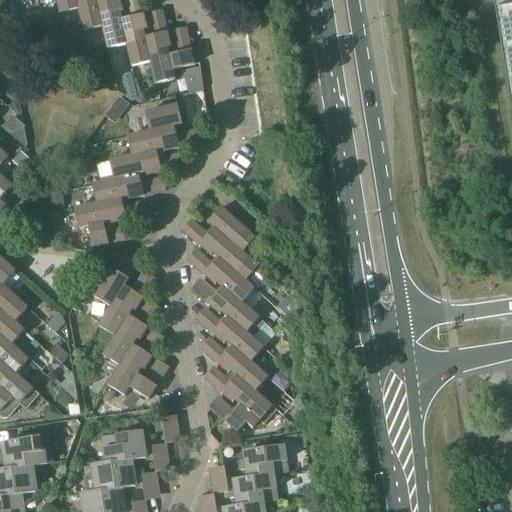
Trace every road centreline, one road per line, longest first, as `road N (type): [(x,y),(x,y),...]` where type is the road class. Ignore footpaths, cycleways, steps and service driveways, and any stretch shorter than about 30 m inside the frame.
road 1 (residential): [(177,511),(200,450),(167,232),(225,134),(210,25),(177,0)]
road 2 (secondary): [(311,0),(366,347)]
road 3 (secondary): [(402,322),(352,0)]
road 4 (secondary): [(366,347),(392,511)]
road 5 (secondary): [(422,511),(408,366)]
